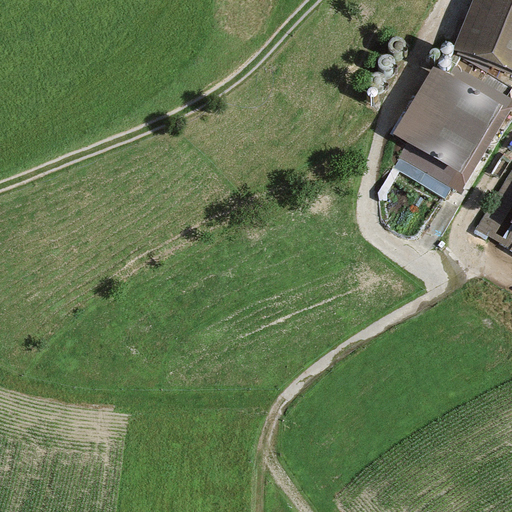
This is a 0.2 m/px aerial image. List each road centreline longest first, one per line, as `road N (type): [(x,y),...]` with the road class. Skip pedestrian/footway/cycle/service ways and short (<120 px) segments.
road 1 (track): [(309,511),(274,470),(269,440),(278,411),(362,340),(440,294),(436,280),(384,244),(367,199),(403,86),(445,0)]
road 2 (track): [(0,185),(197,104),(253,63),(315,0)]
